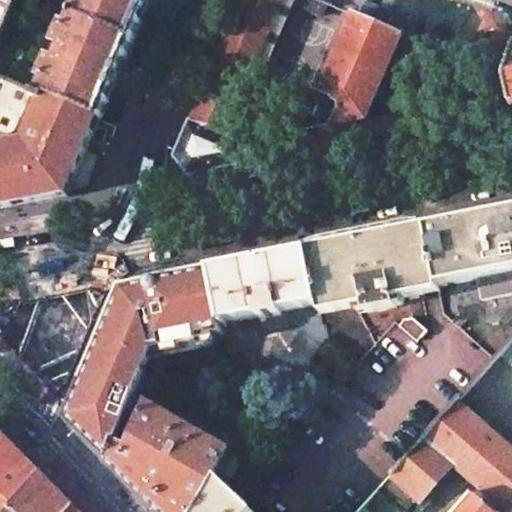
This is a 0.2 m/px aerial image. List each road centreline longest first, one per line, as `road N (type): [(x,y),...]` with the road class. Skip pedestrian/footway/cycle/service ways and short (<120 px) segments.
road 1 (tertiary): [(511,157),(115,228)]
road 2 (residential): [(210,0),(115,228)]
road 3 (secondary): [(0,405),(108,511)]
